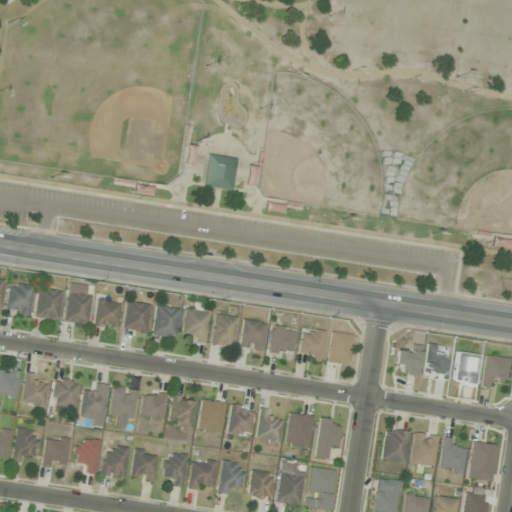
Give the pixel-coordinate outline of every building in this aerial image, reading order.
[(228,190),(233,159),(206,155),(201,186),(228,190)] [(253,167),(245,166),(244,185),(252,185),(253,167)] [(150,195),(150,183),(129,183),(129,195),(150,195)] [(508,247),(508,237),(490,237),(490,247),(508,247)] [(2,311),(25,316),(30,287),(8,283),(2,311)] [(83,325),(89,287),(66,284),(60,322),(83,325)] [(32,318),(55,320),(57,290),(35,288),(32,318)] [(113,330),(117,304),(94,300),(90,326),(113,330)] [(119,330),(143,333),(147,305),(124,302),(119,330)] [(148,336),(171,339),(176,310),(153,306),(148,336)] [(205,314),(183,310),(178,338),(200,342),(205,314)] [(208,344),(229,348),(234,318),(213,314),(208,344)] [(263,323),(240,320),(236,348),(259,351),(263,323)] [(266,353),(289,355),(292,329),(269,326),(266,353)] [(323,332),(300,328),(295,356),(317,360),(323,332)] [(346,365),(349,335),(328,333),(325,363),(346,365)] [(436,345),(424,344),(421,374),(445,376),(447,356),(435,355),(436,345)] [(406,352),(395,351),(392,372),(415,376),(419,347),(407,345),(406,352)] [(477,355),(454,353),(451,382),(473,385),(477,355)] [(481,386),(492,387),(492,379),(506,380),(507,358),(482,357),(481,386)] [(18,373),(0,369),(0,396),(13,399),(18,373)] [(45,385),(32,383),(33,375),(22,373),(18,406),(42,409),(45,385)] [(48,406),(72,408),(75,381),(51,379),(48,406)] [(76,416),(99,420),(105,386),(92,384),(91,393),(80,392),(76,416)] [(112,426),(130,427),(132,390),(109,388),(108,416),(112,416),(112,426)] [(135,416),(158,421),(163,396),(141,391),(135,416)] [(164,427),(186,431),(192,400),(170,396),(164,427)] [(220,403),(197,401),(195,430),(218,432),(220,403)] [(249,408),(227,406),(224,435),(247,437),(249,408)] [(277,420),(268,420),(268,410),(255,410),(254,443),(276,444),(277,420)] [(305,448),(309,417),(286,414),(282,445),(305,448)] [(312,457),(323,458),(325,448),(333,449),(337,421),(316,419),(312,457)] [(21,454),(32,456),(38,434),(16,428),(8,461),(19,464),(21,454)] [(407,432),(384,428),(378,459),(401,463),(407,432)] [(436,437),(413,433),(407,463),(430,467),(436,437)] [(40,466),(64,468),(66,439),(42,437),(40,466)] [(460,473),(463,450),(452,449),(453,440),(441,438),(437,470),(460,473)] [(93,440),(71,441),(72,462),(81,462),(82,474),(94,473),(93,440)] [(465,479),(489,482),(493,445),(470,442),(465,479)] [(96,457),(103,479),(126,473),(118,446),(108,449),(109,452),(96,457)] [(154,453),(132,450),(127,478),(149,482),(154,453)] [(168,477),(168,487),(181,487),(181,454),(160,454),(160,477),(168,477)] [(185,488),(208,492),(212,462),(189,459),(185,488)] [(226,486),(236,488),(242,466),(220,461),(213,493),(224,495),(226,486)] [(326,510),(332,471),(307,468),(304,495),(303,507),(326,510)] [(244,498),(266,500),(269,473),(247,471),(244,498)] [(272,502),(295,506),(301,476),(277,472),(272,502)] [(370,511),(391,511),(396,481),(375,478),(370,511)] [(423,511),(426,499),(404,494),(400,511),(423,511)] [(430,511),(452,511),(454,499),(432,497),(430,511)]
